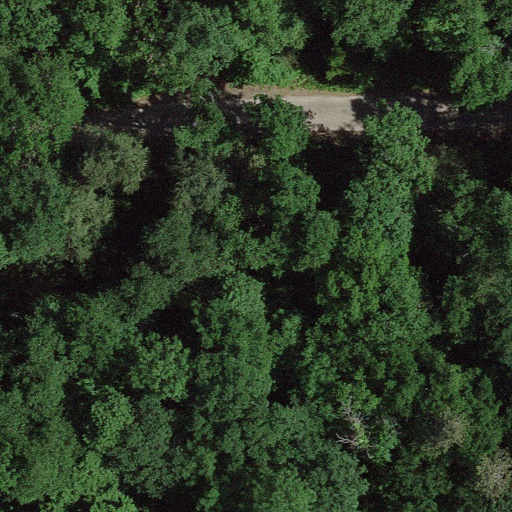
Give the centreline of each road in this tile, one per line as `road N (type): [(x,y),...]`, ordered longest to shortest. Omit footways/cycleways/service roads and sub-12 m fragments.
road 1 (track): [(0,118),(215,53),(476,51),(511,33)]
road 2 (residential): [(0,171),(142,160),(511,163)]
